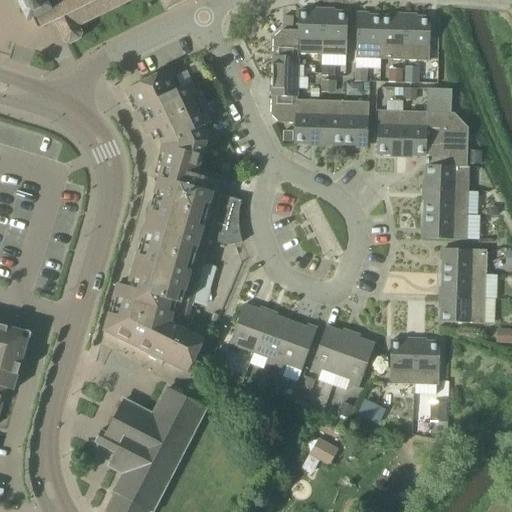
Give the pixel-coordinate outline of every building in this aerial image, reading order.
[(15,0),(28,25),(33,22),(37,31),(55,22),(65,43),(70,45),(80,40),(82,35),(78,27),(134,0),(159,0),(166,12),(190,0),(15,0)] [(321,56),(323,12),(298,12),(297,32),(297,55),(298,55),(321,56)] [(346,57),(347,13),(323,12),(321,56),(346,57)] [(379,61),(380,17),(357,16),(355,60),(379,61)] [(402,61),(403,18),(380,17),(379,61),(402,61)] [(429,62),(430,19),(403,18),(402,61),(429,62)] [(273,39),(272,80),(297,80),(298,68),(298,62),(298,55),(297,55),(297,32),(281,31),(273,39)] [(334,64),(322,64),(321,77),(334,78),(334,64)] [(405,84),(419,85),(419,69),(405,68),(405,84)] [(187,375),(188,373),(208,333),(187,322),(210,239),(228,244),(241,238),(238,226),(238,218),(239,208),(241,201),(222,197),(227,179),(198,171),(206,143),(200,129),(210,125),(191,84),(181,89),(172,69),(124,92),(134,113),(144,108),(150,121),(141,126),(146,137),(155,132),(161,147),(156,167),(161,168),(127,287),(117,284),(111,307),(110,309),(105,326),(103,333),(124,343),(187,375)] [(367,84),(367,70),(355,70),(354,83),(367,84)] [(388,84),(403,84),(403,71),(388,70),(388,84)] [(296,101),(297,80),(272,80),(271,116),(279,124),(294,125),(295,101),(296,101)] [(336,83),(321,82),(320,94),(335,94),(336,83)] [(428,157),(430,91),(426,91),(426,113),(402,112),(401,156),(426,157),(428,157)] [(418,91),(405,91),(405,103),(418,103),(418,91)] [(428,167),(469,168),(467,168),(468,129),(454,114),(450,114),(451,91),(430,91),(428,157),(428,167)] [(318,145),(320,102),(296,101),(295,101),(294,125),(294,145),(318,145)] [(343,146),(344,103),(320,102),(318,145),(343,146)] [(367,147),(368,104),(344,103),(343,146),(367,147)] [(401,156),(402,112),(378,112),(376,155),(401,156)] [(281,142),(292,142),(292,133),(281,133),(281,142)] [(469,168),(428,167),(425,166),(425,191),(469,192),(469,168)] [(468,217),(469,192),(425,191),(424,215),(468,217)] [(303,208),(328,256),(343,248),(335,231),(336,231),(319,199),(303,208)] [(467,241),(468,217),(424,215),(423,240),(467,241)] [(486,276),(487,251),(443,250),(442,274),(486,276)] [(485,300),(486,276),(442,274),(441,299),(485,300)] [(440,323),(484,325),(485,300),(441,299),(440,323)] [(253,354),(267,315),(243,306),(227,350),(237,354),(239,349),(253,354)] [(275,368),(291,323),(267,315),(253,354),(268,360),(266,365),(275,368)] [(301,372),(316,332),(291,323),(275,368),(284,372),(286,367),(301,372)] [(28,334),(0,326),(0,357),(21,364),(29,336),(28,334)] [(336,376),(350,337),(326,328),(310,371),(319,375),(321,370),(336,376)] [(496,344),(504,345),(511,345),(511,330),(497,330),(496,344)] [(358,390),(374,345),(350,337),(336,376),(350,381),(348,386),(358,390)] [(414,386),(415,342),(390,342),(389,385),(414,386)] [(438,387),(440,343),(415,342),(414,386),(437,387),(438,387)] [(13,392),(21,364),(0,357),(0,387),(6,390),(13,392)] [(151,511),(205,408),(167,389),(153,417),(122,402),(106,434),(121,442),(108,467),(123,475),(113,494),(115,495),(106,511),(151,511)] [(300,390),(295,404),(309,409),(311,400),(309,393),(300,390)] [(381,410),(363,402),(358,415),(375,423),(381,410)] [(446,403),(430,403),(430,424),(446,424),(446,403)] [(341,404),(336,417),(349,422),(354,409),(341,404)] [(319,461),(329,467),(338,452),(328,446),(319,461)] [(395,497),(385,509),(388,511),(395,511),(403,504),(395,497)]
